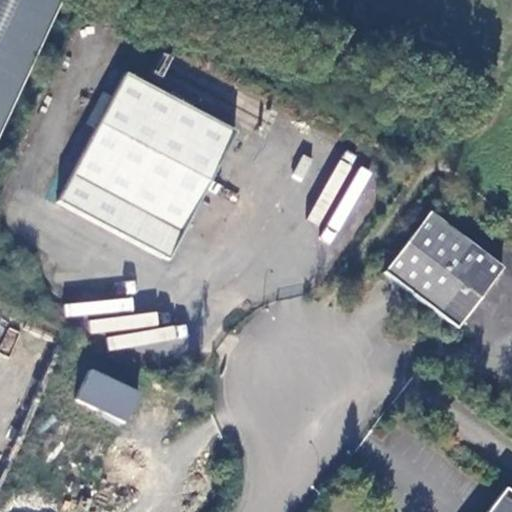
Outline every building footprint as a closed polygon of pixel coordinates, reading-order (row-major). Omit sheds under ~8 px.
[(0,0),(0,128),(61,0),(0,0)] [(125,76),(58,204),(163,259),(170,246),(175,248),(236,135),(192,111),(194,105),(172,94),(169,99),(125,76)] [(349,210),(371,172),(361,166),(339,205),(349,210)] [(429,215),(383,274),(458,329),(502,271),(429,215)] [(168,262),(175,248),(170,246),(163,259),(168,262)] [(72,401),(122,424),(136,394),(86,371),(72,401)] [(511,511),(511,494),(505,490),(488,511),(511,511)]
